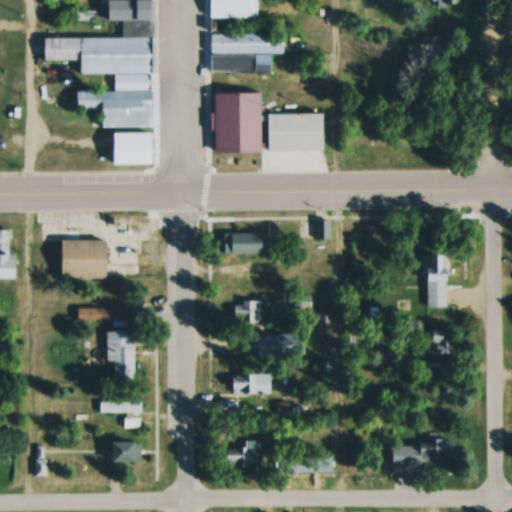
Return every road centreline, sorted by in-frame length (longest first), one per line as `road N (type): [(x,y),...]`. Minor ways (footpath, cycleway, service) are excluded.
road 1 (residential): [(196,511),(185,0)]
road 2 (residential): [(503,511),(500,0)]
road 3 (secondary): [(0,199),(497,192)]
road 4 (residential): [(504,502),(196,503)]
road 5 (residential): [(196,503),(0,506)]
